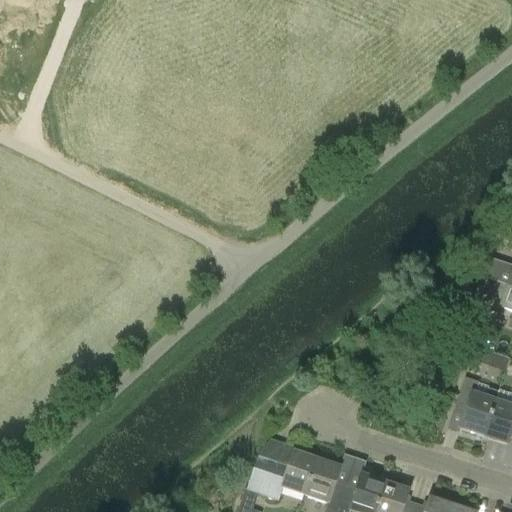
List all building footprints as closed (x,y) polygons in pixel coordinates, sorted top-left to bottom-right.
[(511,315),(507,331),(511,332),(511,274),(511,275),(507,288),(496,284),(487,311),(499,315),(500,311),(511,314),(511,315)] [(494,342),(474,335),(470,347),(469,349),(489,355),(494,342)] [(487,391),(485,400),(474,397),(478,385),(464,380),(462,388),(447,432),(458,435),(460,432),(483,439),(495,404),(498,395),(487,391)] [(511,409),(495,404),(483,439),(507,447),(511,434),(511,409)] [(280,491),(303,498),(315,463),(292,455),(287,469),(256,458),(245,493),(276,503),(280,491)] [(339,471),(315,463),(303,498),(326,506),(325,510),(330,511),(336,511),(345,487),(334,484),(339,471)] [(374,511),(384,486),(360,478),(356,491),(345,487),(336,511),(374,511)] [(412,511),(413,510),(403,506),(407,494),(384,486),(374,511),(412,511)] [(424,511),(419,511),(413,510),(412,511),(451,511),(452,509),(428,501),(424,511)]
